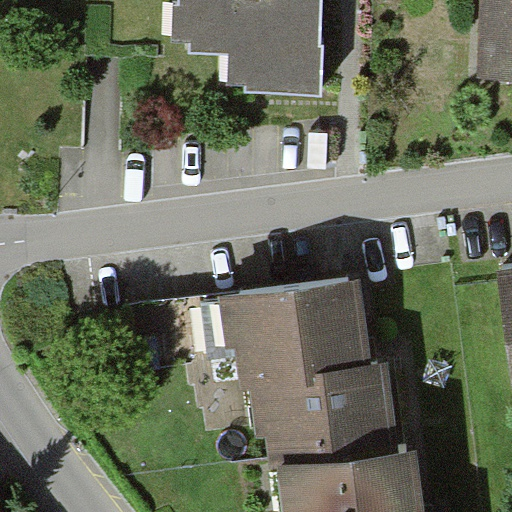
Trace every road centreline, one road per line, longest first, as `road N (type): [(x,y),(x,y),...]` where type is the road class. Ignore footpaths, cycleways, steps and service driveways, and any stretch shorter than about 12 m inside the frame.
road 1 (residential): [(0,246),(511,178)]
road 2 (unclassified): [(0,374),(96,511)]
